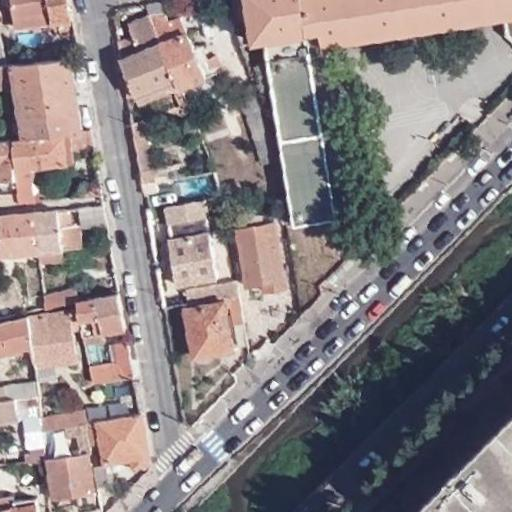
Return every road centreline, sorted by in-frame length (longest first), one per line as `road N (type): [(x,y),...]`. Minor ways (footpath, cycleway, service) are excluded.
road 1 (residential): [(94,0),(166,438),(186,476)]
road 2 (primary): [(511,156),(186,476)]
road 3 (primary): [(317,511),(511,314)]
